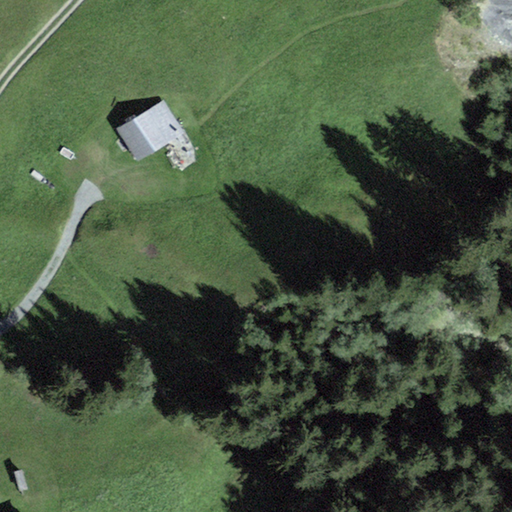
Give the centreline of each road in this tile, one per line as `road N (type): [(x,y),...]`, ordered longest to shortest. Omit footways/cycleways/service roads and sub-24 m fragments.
road 1 (track): [(0,329),(41,295),(103,174)]
road 2 (track): [(81,0),(0,94)]
